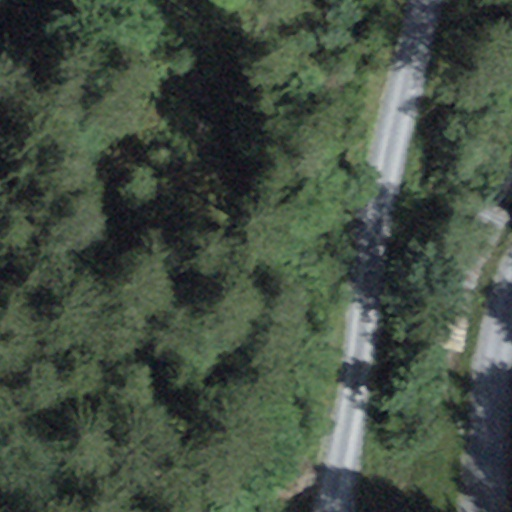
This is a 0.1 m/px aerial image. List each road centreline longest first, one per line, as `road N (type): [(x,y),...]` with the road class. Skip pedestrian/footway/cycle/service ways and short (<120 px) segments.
road 1 (track): [(332,511),(370,232),(419,0)]
road 2 (track): [(511,287),(495,350),(481,511)]
